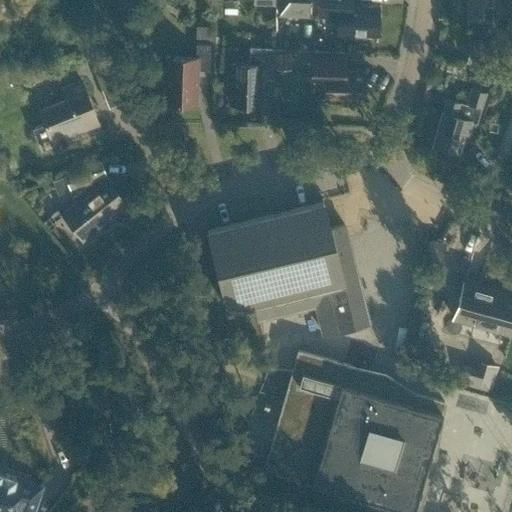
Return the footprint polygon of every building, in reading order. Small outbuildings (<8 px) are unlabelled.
[(279,0),(280,15),(309,15),(309,0),(279,0)] [(337,34),(378,35),(379,7),(349,7),(349,0),(319,0),(319,15),(338,16),(337,34)] [(511,3),(511,0),(468,0),(468,15),(494,16),(495,3),(511,3)] [(264,34),(264,47),(250,47),(249,64),(233,63),(232,104),(259,105),(260,79),(274,79),(275,35),(264,34)] [(95,45),(88,48),(92,59),(100,56),(95,45)] [(166,57),(165,102),(196,103),(197,70),(209,71),(210,45),(197,45),(196,58),(166,57)] [(511,45),(510,45),(501,76),(511,78),(511,45)] [(472,50),(468,63),(495,71),(500,54),(488,51),(487,55),(472,50)] [(291,53),(275,52),(275,69),(291,69),(291,53)] [(124,101),(106,55),(91,61),(109,107),(122,102),(124,101)] [(364,72),(344,71),(345,57),(312,56),(311,71),(325,71),(325,100),(364,101),(364,72)] [(488,75),(469,70),(466,81),(485,87),(488,75)] [(81,80),(62,88),(66,99),(40,110),(45,123),(36,127),(34,130),(38,140),(41,141),(63,133),(67,144),(80,139),(77,132),(98,124),(81,80)] [(442,112),(433,144),(459,152),(464,133),(468,134),(472,122),(477,123),(486,93),(472,88),(466,107),(460,105),(460,104),(447,100),(443,112),(442,112)] [(490,122),(488,131),(497,133),(499,124),(490,122)] [(100,161),(64,176),(70,189),(105,174),(100,161)] [(77,202),(63,214),(83,239),(126,205),(106,179),(85,196),(82,191),(73,198),(77,202)] [(316,305),(323,335),(369,323),(347,237),(344,224),(330,228),(323,201),(207,230),(227,310),(254,304),(258,320),(316,305)] [(511,295),(464,282),(454,318),(511,335),(511,333),(511,295)] [(269,459),(249,453),(249,464),(414,511),(446,402),(417,394),(348,365),(300,351),(269,459)] [(32,511),(41,484),(0,471),(0,511),(32,511)] [(153,511),(151,497),(135,500),(137,510),(122,511),(153,511)]
